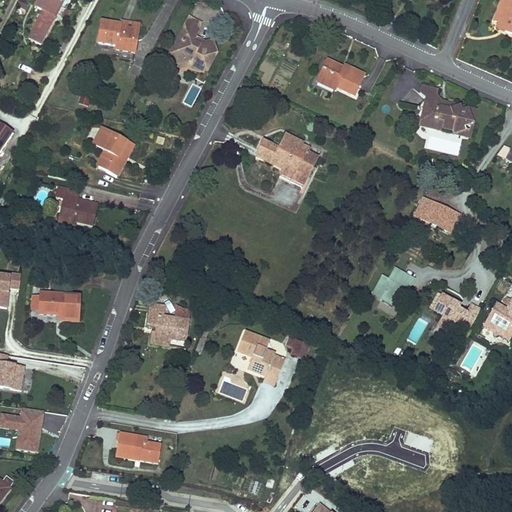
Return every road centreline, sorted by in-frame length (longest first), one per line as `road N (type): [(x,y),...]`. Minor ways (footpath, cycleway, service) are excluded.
road 1 (residential): [(266,6),(136,261),(55,477)]
road 2 (unknown): [(511,107),(467,192),(484,235),(464,270),(443,275)]
road 3 (unknown): [(84,425),(224,439),(246,429),(263,402)]
road 4 (residential): [(266,6),(351,21),(441,64)]
road 5 (residential): [(217,505),(55,477)]
